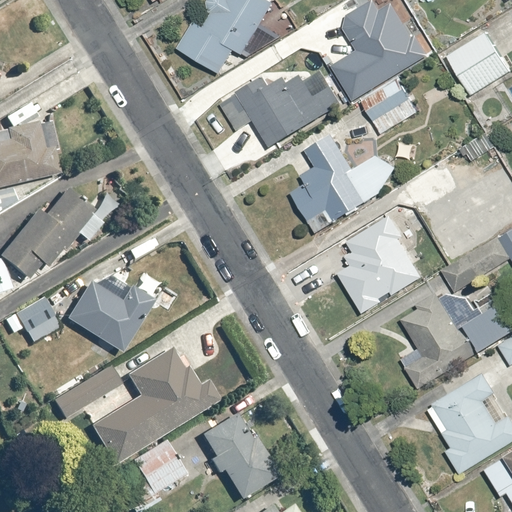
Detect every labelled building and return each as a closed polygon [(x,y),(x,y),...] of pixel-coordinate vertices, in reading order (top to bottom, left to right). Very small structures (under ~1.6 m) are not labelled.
[(203,26),(193,20),(177,46),(219,71),(234,46),(242,51),(272,1),(270,0),(207,0),(207,1),(208,10),(211,12),(203,26)] [(356,49),(331,64),(353,100),(429,54),(416,33),(412,35),(391,1),(379,8),(374,0),(370,0),(346,15),(343,27),(356,49)] [(511,70),(511,67),(489,30),(449,55),(473,95),(511,70)] [(263,74),(235,91),(269,147),(344,103),(333,84),(313,95),(300,74),(288,81),(284,76),(269,84),(263,74)] [(400,77),(362,103),(383,135),(421,109),(400,77)] [(0,186),(63,171),(50,118),(10,128),(12,138),(0,140),(0,186)] [(307,181),(291,191),(309,219),(326,209),(334,221),(381,192),(397,166),(377,154),(351,170),(330,135),(307,149),(317,165),(303,174),(307,181)] [(461,189),(444,161),(390,194),(407,222),(461,189)] [(49,211),(44,207),(4,257),(31,279),(42,266),(48,270),(80,230),(76,227),(95,204),(71,184),(49,211)] [(351,262),(337,271),(363,313),(422,276),(399,237),(403,235),(390,215),(348,241),(354,250),(346,255),(351,262)] [(511,230),(501,238),(511,256),(511,230)] [(477,252),(442,272),(454,293),(489,273),(477,252)] [(0,260),(0,292),(12,286),(0,260)] [(110,290),(90,279),(68,318),(124,351),(155,296),(118,275),(110,290)] [(424,355),(404,367),(418,390),(483,352),(467,325),(459,330),(437,293),(418,304),(420,308),(402,319),(424,355)] [(62,326),(45,295),(3,317),(12,333),(24,327),(32,342),(62,326)] [(511,296),(471,320),(487,349),(496,344),(510,366),(511,365),(511,296)] [(199,384),(175,345),(128,375),(140,394),(91,425),(116,465),(222,399),(209,378),(199,384)] [(122,383),(110,364),(52,401),(64,420),(122,383)] [(484,372),(434,404),(449,428),(443,431),(452,446),(446,450),(460,474),(511,441),(511,418),(510,415),(497,423),(483,400),(496,392),(484,372)] [(279,473),(238,412),(201,438),(242,498),(279,473)] [(186,473),(166,439),(132,460),(152,494),(186,473)] [(215,511),(214,510),(210,511),(300,511),(294,503),(280,511),(215,511)]
